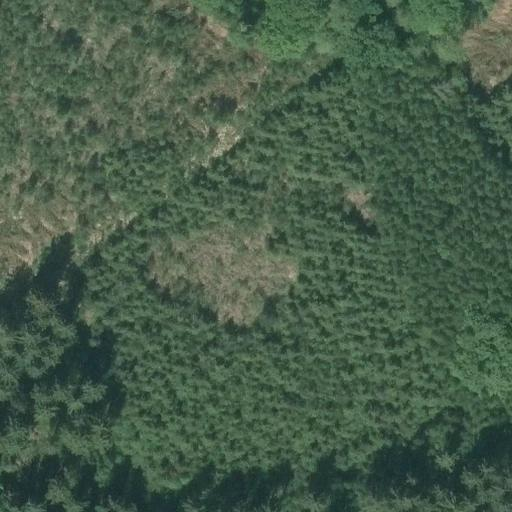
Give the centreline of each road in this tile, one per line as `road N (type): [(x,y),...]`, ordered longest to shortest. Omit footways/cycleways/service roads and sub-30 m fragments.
road 1 (track): [(0,304),(298,82)]
road 2 (track): [(205,0),(298,82)]
